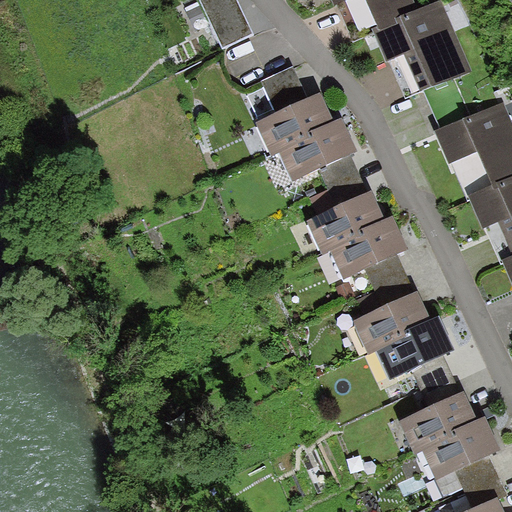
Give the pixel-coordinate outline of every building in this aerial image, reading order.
[(256,30),(241,0),(176,0),(204,56),(256,30)] [(424,8),(420,0),(339,0),(360,40),(379,31),(424,8)] [(476,65),(443,0),(440,0),(424,8),(379,31),(412,96),(476,65)] [(302,97),(285,62),(252,79),(268,110),(247,121),(265,157),(273,153),(289,185),(351,154),(335,121),(329,125),(312,92),(302,97)] [(511,177),(511,105),(510,100),(434,132),(463,198),(468,196),(511,177)] [(361,186),(349,159),(315,174),(329,205),(309,214),(326,251),(333,248),(345,277),(406,250),(391,216),(383,219),(367,184),(361,186)] [(511,255),(511,177),(468,196),(496,263),(501,260),(511,255)] [(511,255),(501,260),(511,285),(511,255)] [(410,290),(397,261),(361,279),(375,308),(349,320),(366,356),(376,351),(390,382),(452,353),(435,319),(429,322),(413,288),(410,290)] [(456,397),(440,361),(410,375),(425,408),(396,421),(415,463),(423,460),(433,483),(496,455),(479,418),(474,421),(462,394),(456,397)] [(503,511),(495,494),(502,491),(488,461),(454,477),(469,508),(460,511),(503,511)]
